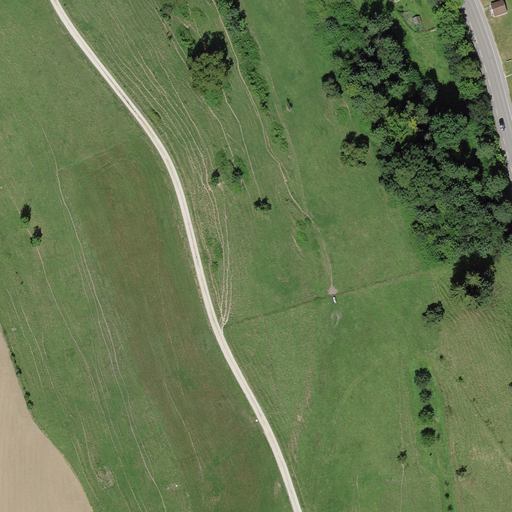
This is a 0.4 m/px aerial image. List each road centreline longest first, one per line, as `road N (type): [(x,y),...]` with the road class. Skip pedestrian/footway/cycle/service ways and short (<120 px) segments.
road 1 (track): [(51,0),(173,176),(215,334),(295,511)]
road 2 (tertiary): [(467,0),(511,149)]
